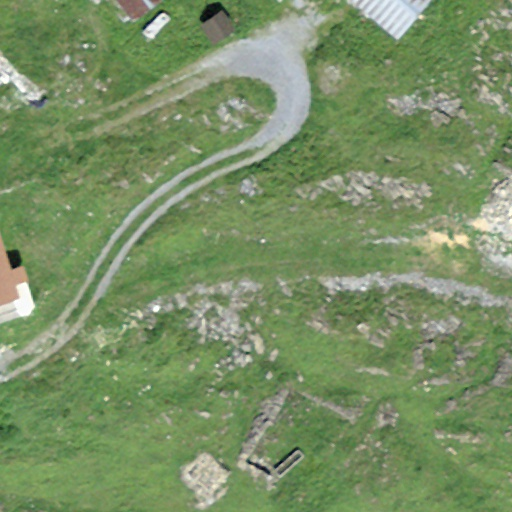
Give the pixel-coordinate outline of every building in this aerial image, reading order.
[(117,0),(134,21),(161,0),(117,0)] [(432,0),(352,0),(398,39),(432,0)] [(224,13),(203,26),(214,43),(234,31),(224,13)] [(0,130),(35,109),(0,52),(0,130)] [(511,190),(504,186),(477,236),(488,242),(483,254),(505,264),(511,256),(511,255),(511,190)] [(0,236),(0,323),(20,317),(15,299),(20,298),(18,291),(30,287),(24,267),(11,271),(0,236)]
